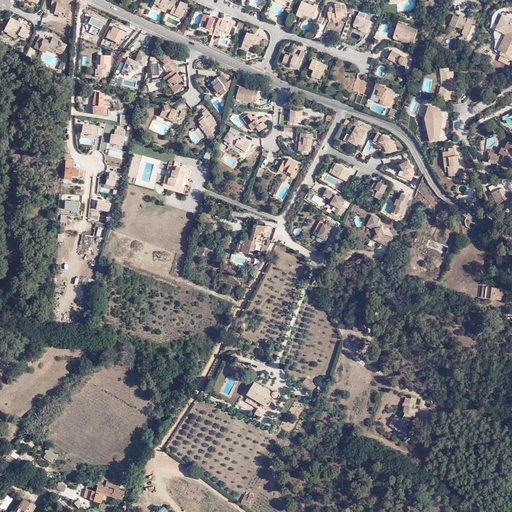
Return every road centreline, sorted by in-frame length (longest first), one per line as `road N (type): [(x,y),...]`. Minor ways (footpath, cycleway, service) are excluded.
road 1 (tertiary): [(95,0),(399,130),(452,205),(511,228)]
road 2 (track): [(280,231),(157,454),(147,486),(155,511)]
